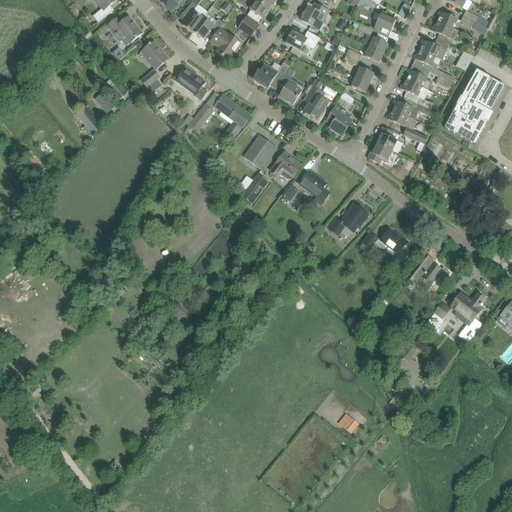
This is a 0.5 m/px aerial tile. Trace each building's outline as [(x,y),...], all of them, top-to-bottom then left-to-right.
[(97,0),(100,4),(99,5),(103,9),(93,17),(98,23),(114,11),(110,6),(117,0),(116,0),(97,0)] [(159,0),(171,13),(185,0),(159,0)] [(192,33),(204,18),(203,18),(203,19),(193,12),(201,0),(194,0),(181,15),(187,20),(182,26),(192,33)] [(262,18),(265,20),(269,14),(267,13),(270,10),(256,0),(250,10),(251,11),(247,16),(250,18),(258,24),(262,18)] [(256,0),(270,10),(272,6),(274,7),(278,1),(276,0),(256,0)] [(466,0),(449,0),(449,2),(462,9),(466,0)] [(60,8),(63,14),(71,9),(67,4),(60,8)] [(301,21),(310,26),(315,29),(320,31),(324,24),(323,24),(329,11),(315,4),(312,10),(309,8),(306,13),(304,14),(302,17),(303,18),(301,21)] [(404,18),(407,13),(401,9),(398,14),(404,18)] [(479,17),(478,18),(466,11),(464,16),(476,23),(488,29),(491,24),(479,17)] [(458,20),(449,16),(440,12),(438,16),(440,17),(437,22),(453,30),(458,20)] [(204,18),(192,33),(193,34),(193,33),(204,40),(208,34),(214,38),(224,24),(218,20),(217,22),(207,14),(204,18)] [(374,31),(379,34),(388,38),(393,27),(396,28),(399,20),(392,17),(391,20),(381,15),(374,31)] [(464,16),(461,22),(473,28),(476,23),(464,16)] [(131,43),(134,40),(142,34),(129,18),(122,23),(118,18),(108,27),(120,42),(126,37),(131,43)] [(252,37),(259,27),(248,19),(241,30),(252,37)] [(459,32),(453,30),(437,22),(435,28),(433,27),(431,31),(439,35),(437,40),(449,46),(452,40),(456,39),(459,32)] [(370,36),(371,36),(373,31),(360,25),(358,31),(370,36)] [(220,30),(217,34),(211,42),(217,47),(218,45),(221,47),(217,53),(228,61),(233,54),(235,55),(242,44),(234,39),(228,35),(220,30)] [(288,44),(286,43),(286,44),(300,52),(304,45),(314,50),(320,39),(308,32),(304,38),(293,32),(289,39),(290,40),(288,44)] [(340,41),(335,38),(331,44),(337,47),(340,41)] [(370,48),(384,54),(388,45),(374,38),(370,48)] [(420,50),(441,60),(442,61),(447,52),(449,46),(437,40),(434,46),(422,40),(421,44),(422,45),(420,50)] [(156,70),(161,66),(169,60),(154,42),(151,45),(150,44),(149,45),(150,46),(142,53),(156,70)] [(384,54),(370,48),(365,57),(379,64),(384,54)] [(124,56),(119,49),(112,54),(118,61),(124,56)] [(468,49),(466,54),(473,57),(474,57),(475,52),(468,49)] [(349,50),(346,55),(359,61),(362,56),(349,50)] [(415,56),(414,59),(425,65),(424,68),(430,71),(429,73),(434,75),(437,67),(437,65),(433,63),(435,58),(420,50),(417,56),(415,56)] [(470,64),(473,57),(465,53),(461,60),(470,64)] [(346,55),(344,61),(357,67),(359,61),(346,55)] [(274,80),(279,84),(284,76),(289,67),(291,64),(286,61),(284,64),(278,74),(265,65),(259,74),(258,73),(254,81),(268,90),(274,80)] [(374,75),(365,70),(360,68),(356,78),(370,84),(374,75)] [(201,102),(208,92),(202,88),(205,83),(185,69),(176,82),(196,96),(195,97),(201,102)] [(406,81),(428,91),(432,82),(426,80),(427,79),(409,70),(407,74),(409,75),(406,81)] [(154,71),(142,82),(147,88),(156,80),(160,78),(154,71)] [(457,106),(445,129),(475,145),(488,123),(485,121),(490,112),(490,113),(492,110),(492,109),(504,86),(495,81),(477,71),(462,97),(463,98),(458,106),(457,106)] [(441,72),(439,77),(451,83),(454,78),(441,72)] [(293,106),(299,97),(302,93),(301,93),(304,88),(284,76),(279,84),(275,90),(282,94),(281,95),(286,98),(285,100),(293,106)] [(451,83),(439,77),(436,83),(449,89),(451,83)] [(352,87),(357,89),(366,94),(370,84),(356,78),(352,87)] [(156,80),(147,88),(151,94),(161,86),(156,80)] [(332,85),(344,92),(347,87),(336,80),(332,85)] [(318,121),(323,113),(328,104),(321,100),(325,94),(318,91),(322,85),(316,81),(306,98),(311,101),(304,112),(318,121)] [(418,105),(431,110),(433,105),(424,101),(428,91),(406,81),(403,86),(402,86),(400,89),(421,99),(418,105)] [(116,82),(109,88),(120,101),(129,91),(124,84),(120,87),(116,82)] [(114,108),(109,102),(103,94),(96,100),(107,114),(114,108)] [(243,128),(245,126),(246,124),(248,121),(251,116),(223,96),(217,104),(215,107),(243,128)] [(413,109),(404,104),(395,100),(393,104),(395,105),(392,111),(409,118),(413,109)] [(194,120),(190,125),(198,132),(214,112),(205,105),(198,115),(194,119),(194,120)] [(418,105),(416,110),(428,116),(431,110),(418,105)] [(81,112),(88,119),(94,128),(104,120),(100,115),(97,117),(88,106),(81,112)] [(344,135),(352,122),(345,118),(348,114),(336,107),(326,122),(332,126),(330,129),(337,134),(338,132),(344,135)] [(386,119),(407,129),(404,134),(425,144),(428,138),(413,131),(417,122),(409,118),(392,111),(390,116),(388,116),(386,119)] [(189,116),(185,121),(190,125),(194,120),(189,116)] [(241,130),(233,123),(225,134),(234,140),(241,130)] [(380,139),(377,145),(393,152),(393,151),(398,154),(403,144),(398,141),(400,136),(394,133),(382,128),(377,138),(380,139)] [(260,136),(259,137),(244,158),(261,170),(277,149),(260,136)] [(388,162),(392,153),(393,152),(377,145),(375,150),(373,149),(368,159),(380,165),(382,159),(388,162)] [(21,158),(31,170),(38,163),(29,152),(21,158)] [(276,164),(270,172),(279,178),(281,175),(287,180),(288,180),(290,180),(291,179),(293,178),(294,177),(296,175),(302,166),(284,153),(278,162),(276,164)] [(405,168),(414,171),(417,165),(408,161),(405,168)] [(321,206),(324,202),(330,194),(324,189),(327,185),(309,172),(299,185),(317,198),(315,201),(321,206)] [(258,175),(242,197),(252,205),(269,182),(258,175)] [(253,181),(248,177),(241,187),(245,191),(253,181)] [(291,186),(283,197),(289,202),(298,191),(291,186)] [(336,219),(328,230),(338,236),(345,227),(354,234),(359,227),(360,228),(369,215),(354,204),(341,222),(336,219)] [(33,239),(48,217),(41,211),(28,228),(30,229),(26,234),(33,239)] [(381,241),(399,254),(395,259),(402,264),(410,253),(405,249),(406,247),(405,247),(408,243),(402,238),(401,239),(389,230),(381,241)] [(378,239),(370,233),(362,244),(370,250),(378,239)] [(428,257),(422,265),(411,280),(426,292),(431,285),(438,277),(444,281),(450,273),(443,268),(442,270),(433,264),(435,262),(428,257)] [(334,279),(344,287),(348,281),(338,274),(334,279)] [(106,277),(98,287),(111,296),(118,287),(106,277)] [(337,300),(343,292),(328,280),(324,285),(329,289),(327,292),(337,300)] [(97,289),(85,305),(94,312),(106,296),(97,289)] [(461,294),(451,307),(460,314),(456,318),(468,327),(476,333),(482,324),(475,319),(482,309),(479,308),(481,306),(483,305),(482,304),(485,300),(477,294),(471,303),(468,300),(468,299),(461,294)] [(382,299),(378,304),(384,309),(388,304),(382,299)] [(511,302),(500,317),(511,326),(511,302)] [(442,305),(434,316),(428,323),(437,330),(443,323),(441,321),(449,310),(442,305)] [(412,360),(411,359),(418,349),(411,343),(403,353),(402,352),(395,362),(396,362),(392,367),(399,373),(403,368),(404,369),(412,360)] [(511,360),(511,347),(509,343),(494,353),(502,366),(511,360)]
